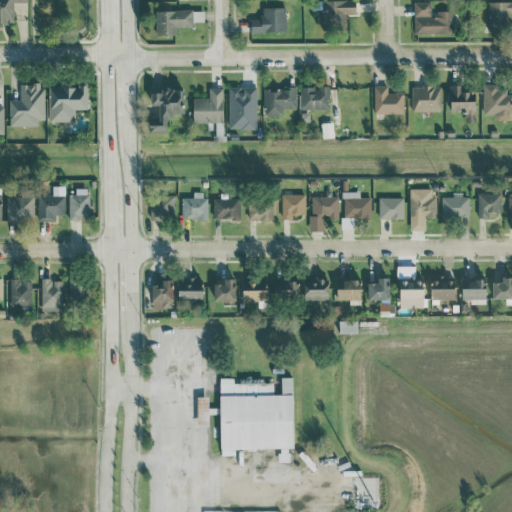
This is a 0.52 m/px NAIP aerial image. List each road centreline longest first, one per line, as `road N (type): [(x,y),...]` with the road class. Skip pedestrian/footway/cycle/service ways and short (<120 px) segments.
road 1 (residential): [(0,251),(511,246)]
road 2 (tertiary): [(128,511),(128,0)]
road 3 (tertiary): [(106,0),(106,511)]
road 4 (residential): [(107,54),(511,55)]
